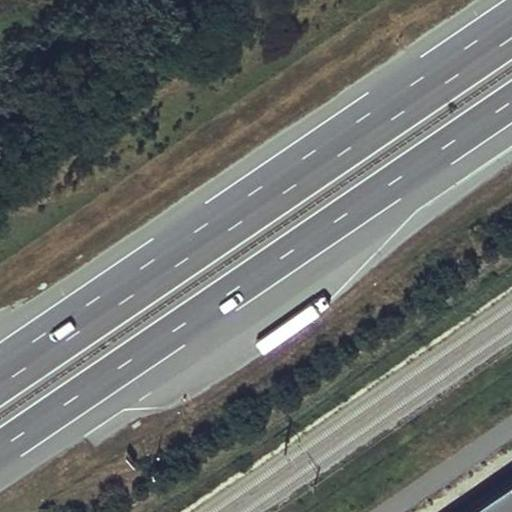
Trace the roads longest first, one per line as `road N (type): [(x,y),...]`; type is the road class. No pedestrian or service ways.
road 1 (motorway): [(511,25),(0,374)]
road 2 (motorway): [(0,450),(511,101)]
